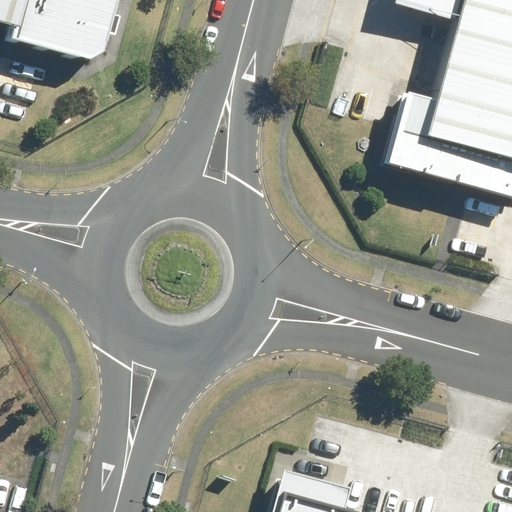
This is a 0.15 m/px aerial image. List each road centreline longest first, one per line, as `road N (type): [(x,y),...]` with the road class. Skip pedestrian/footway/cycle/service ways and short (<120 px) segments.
road 1 (unclassified): [(511,362),(267,298)]
road 2 (unclassified): [(205,169),(250,0)]
road 3 (unclassified): [(99,511),(142,347)]
road 4 (unclassified): [(205,169),(258,205),(272,235),(267,298)]
road 5 (unclassified): [(87,239),(99,211),(145,172),(205,169)]
road 6 (unclassified): [(267,298),(228,342),(171,354),(142,347)]
road 7 (unclassified): [(142,347),(95,303),(87,239)]
